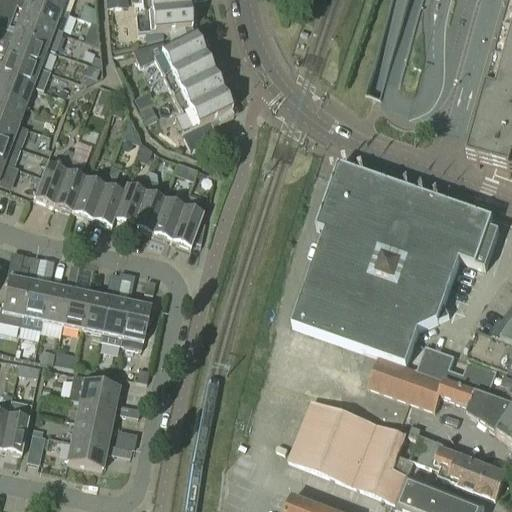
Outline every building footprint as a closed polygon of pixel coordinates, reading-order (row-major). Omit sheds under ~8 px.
[(0,0),(0,3),(22,12),(18,23),(56,37),(63,17),(59,16),(25,3),(24,7),(12,3),(13,0),(0,0)] [(13,0),(12,3),(24,7),(25,3),(59,16),(64,0),(13,0)] [(106,13),(126,11),(125,0),(115,0),(105,1),(106,13)] [(140,0),(142,17),(134,18),(136,39),(145,38),(145,45),(155,44),(154,37),(189,34),(186,0),(140,0)] [(511,0),(466,169),(511,182),(511,0)] [(85,10),(79,23),(94,29),(95,26),(93,13),(85,10)] [(18,23),(12,38),(11,42),(45,54),(49,56),(56,37),(18,23)] [(11,42),(9,46),(4,61),(37,74),(45,54),(11,42)] [(161,48),(131,56),(138,72),(153,65),(180,119),(172,124),(181,140),(216,123),(218,128),(232,120),(193,42),(167,54),(161,48)] [(0,70),(0,81),(30,92),(38,95),(45,76),(37,74),(4,61),(0,70)] [(0,102),(23,112),(30,92),(0,81),(0,102)] [(102,93),(97,105),(111,111),(116,98),(102,93)] [(133,105),(138,116),(153,108),(148,97),(133,105)] [(0,124),(16,131),(23,112),(0,102),(0,124)] [(122,111),(115,108),(112,118),(121,122),(124,115),(122,111)] [(139,118),(145,130),(157,124),(151,112),(139,118)] [(0,124),(0,146),(18,153),(25,134),(16,131),(0,124)] [(0,146),(0,168),(2,169),(11,172),(18,153),(0,146)] [(44,170),(32,204),(52,211),(69,164),(61,161),(56,175),(44,170)] [(69,164),(52,211),(70,218),(83,185),(72,181),(77,168),(69,164)] [(182,183),(186,172),(176,169),(172,180),(182,183)] [(324,236),(290,330),(405,371),(418,335),(448,321),(443,310),(459,266),(485,275),(498,236),(489,233),(492,224),(338,169),(316,233),(324,236)] [(83,185),(70,218),(89,225),(107,179),(99,176),(94,189),(83,185)] [(107,179),(89,225),(109,233),(112,225),(121,199),(120,199),(110,195),(115,182),(107,179)] [(121,199),(112,225),(131,232),(148,186),(140,183),(135,196),(123,191),(120,199),(121,199)] [(148,186),(131,232),(150,240),(162,206),(151,202),(156,189),(148,186)] [(162,206),(150,240),(169,247),(187,200),(179,197),(174,210),(162,206)] [(187,200),(169,247),(189,254),(201,221),(190,216),(195,203),(187,200)] [(0,328),(18,332),(20,322),(27,287),(23,286),(26,275),(35,276),(37,264),(28,262),(22,261),(17,285),(7,283),(0,314),(0,328)] [(68,270),(66,283),(74,285),(77,272),(68,270)] [(27,287),(20,322),(40,326),(48,291),(32,288),(35,276),(26,275),(23,286),(27,287)] [(108,279),(106,291),(114,293),(117,281),(108,279)] [(145,287),(142,299),(150,301),(153,289),(145,287)] [(48,291),(40,326),(60,331),(68,295),(63,294),(48,291)] [(68,295),(60,331),(80,335),(88,300),(72,296),(68,295)] [(88,300),(80,335),(100,339),(108,304),(103,303),(88,300)] [(100,339),(98,347),(119,351),(128,308),(112,305),(108,304),(100,339)] [(128,308),(119,351),(139,356),(148,312),(128,308)] [(476,338),(466,364),(511,380),(511,310),(490,343),(476,338)] [(414,376),(474,397),(487,401),(490,393),(496,377),(467,367),(462,380),(450,375),(454,362),(424,351),(416,374),(415,374),(414,376)] [(38,366),(50,369),(53,358),(41,355),(38,366)] [(474,397),(414,376),(364,358),(361,365),(374,370),(367,390),(434,416),(440,401),(469,412),(474,397)] [(114,371),(112,382),(136,387),(138,376),(114,371)] [(67,405),(77,407),(113,414),(114,410),(118,390),(72,380),(67,405)] [(500,390),(490,393),(487,401),(494,404),(511,399),(511,398),(511,385),(503,383),(500,390)] [(511,410),(494,404),(487,401),(474,397),(469,412),(467,418),(496,439),(507,446),(506,447),(511,451),(511,410)] [(0,450),(10,401),(2,400),(0,408),(0,450)] [(10,401),(0,450),(0,456),(20,460),(27,425),(15,423),(19,403),(10,401)] [(312,405),(287,464),(396,509),(406,484),(412,471),(420,474),(422,469),(449,479),(448,483),(448,484),(448,485),(448,486),(449,486),(450,487),(495,505),(505,479),(458,461),(460,456),(418,440),(417,444),(312,405)] [(77,407),(73,427),(109,434),(112,419),(113,414),(77,407)] [(126,412),(124,421),(136,424),(138,415),(126,412)] [(73,427),(69,447),(105,455),(106,450),(109,434),(73,427)] [(32,434),(31,440),(41,442),(42,436),(32,434)] [(31,440),(25,468),(38,470),(43,443),(41,442),(31,440)] [(69,447),(65,467),(101,475),(104,458),(105,455),(69,447)] [(118,452),(116,461),(128,463),(130,455),(118,452)] [(396,509),(394,511),(477,511),(406,484),(396,509)] [(321,511),(293,501),(287,511),(321,511)]
